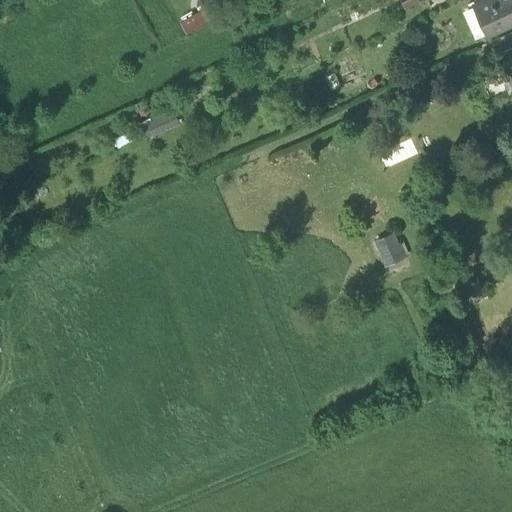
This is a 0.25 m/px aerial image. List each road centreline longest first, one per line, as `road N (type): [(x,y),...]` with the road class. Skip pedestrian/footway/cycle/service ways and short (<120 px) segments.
road 1 (track): [(0,264),(435,79)]
road 2 (track): [(511,364),(188,511)]
